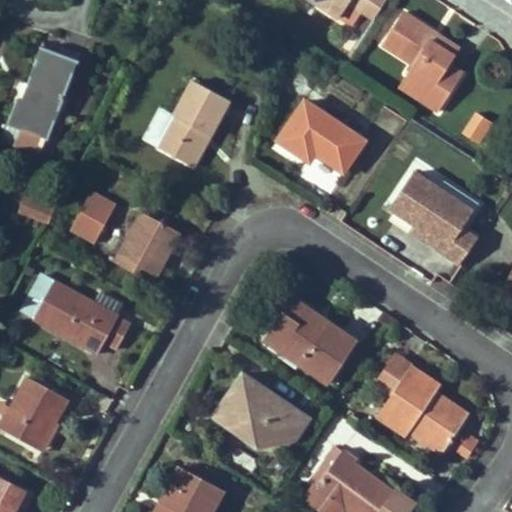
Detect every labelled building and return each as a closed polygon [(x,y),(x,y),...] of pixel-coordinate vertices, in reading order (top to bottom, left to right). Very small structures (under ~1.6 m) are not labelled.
[(314,0),(341,17),(342,15),(355,23),(363,9),(369,0),(314,0)] [(369,0),(363,9),(375,17),(386,0),(369,0)] [(416,66),(410,76),(432,90),(425,102),(442,112),(466,75),(449,64),(454,55),(432,41),(436,34),(405,14),(385,47),(416,66)] [(436,34),(432,41),(454,55),(458,48),(436,34)] [(10,124),(23,129),(15,147),(34,154),(41,136),(49,139),(81,55),(65,49),(63,54),(42,46),(23,99),(20,97),(10,124)] [(425,102),(432,90),(410,76),(402,88),(425,102)] [(233,100),(195,79),(158,145),(194,166),(233,100)] [(313,149),(345,171),(366,140),(307,101),(281,139),(307,157),(313,149)] [(4,142),(15,147),(23,129),(10,124),(4,142)] [(43,157),(49,139),(41,136),(34,154),(43,157)] [(308,160),(297,176),(327,195),(337,178),(308,160)] [(391,206),(419,224),(420,223),(439,237),(435,243),(447,251),(474,210),(416,170),(391,206)] [(116,207),(92,192),(73,227),(97,240),(116,207)] [(52,208),(23,196),(17,213),(46,225),(52,208)] [(182,232),(144,210),(116,260),(155,281),(182,232)] [(419,224),(415,229),(435,243),(439,237),(420,223),(419,224)] [(511,271),(500,289),(511,296),(511,271)] [(26,299),(21,310),(35,317),(56,279),(42,272),(33,286),(26,299)] [(26,299),(33,286),(21,279),(14,292),(26,299)] [(96,301),(56,279),(35,317),(99,352),(105,342),(118,349),(134,322),(118,314),(96,301)] [(96,301),(118,314),(125,303),(102,290),(96,301)] [(283,311),(291,316),(301,302),(292,296),(283,311)] [(277,353),(280,349),(330,382),(359,341),(301,302),(291,316),(283,311),(263,343),(277,353)] [(412,429),(445,451),(470,414),(442,396),(439,401),(433,397),(441,385),(412,365),(379,414),(408,433),(412,429)] [(309,418),(282,399),(263,403),(260,384),(244,372),(224,401),(238,410),(228,424),(258,446),(295,438),(309,418)] [(2,427),(37,447),(52,419),(56,421),(69,398),(30,377),(2,427)] [(260,384),(263,403),(282,399),(260,384)] [(215,415),(228,424),(238,410),(224,401),(215,415)] [(62,424),(56,421),(52,419),(37,447),(46,452),(62,424)] [(467,460),(480,442),(468,434),(456,452),(467,460)] [(311,494),(335,511),(340,511),(344,508),(349,511),(379,511),(395,491),(356,462),(359,457),(345,447),(343,449),(338,445),(322,467),(327,471),(316,487),(311,494)] [(181,467),(163,502),(172,507),(169,511),(213,511),(225,490),(181,467)] [(327,471),(322,467),(311,483),(316,487),(327,471)] [(0,511),(15,511),(19,506),(25,509),(34,493),(0,474),(0,511)] [(157,511),(169,511),(172,507),(163,502),(157,511)]
